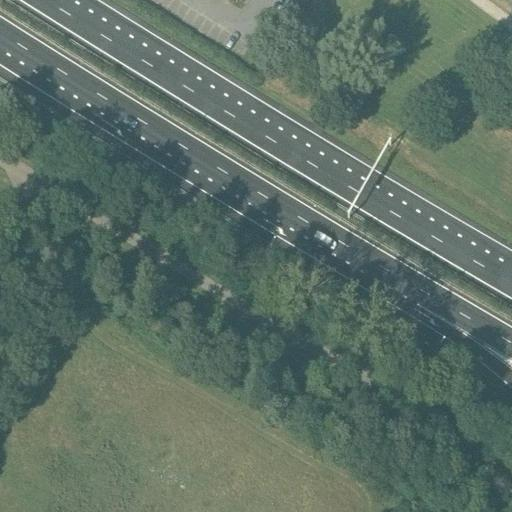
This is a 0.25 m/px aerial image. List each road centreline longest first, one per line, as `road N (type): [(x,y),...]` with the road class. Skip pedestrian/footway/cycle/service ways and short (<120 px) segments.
road 1 (unclassified): [(511,483),(456,432),(0,157)]
road 2 (trunk): [(511,283),(44,0)]
road 3 (trunk): [(0,34),(419,291)]
road 4 (trunk): [(419,291),(462,344),(511,386)]
